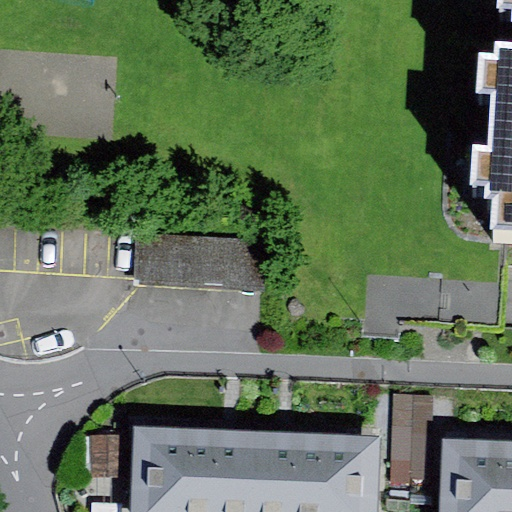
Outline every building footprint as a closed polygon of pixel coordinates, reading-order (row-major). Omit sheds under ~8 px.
[(511,31),(501,31),(499,64),(511,64),(511,107),(501,107),(501,118),(480,117),(478,152),(492,153),(489,209),(469,207),(467,248),(487,249),(484,297),(511,298),(511,31)] [(139,234),(137,282),(266,287),(268,240),(139,234)] [(434,428),(392,427),(390,465),(432,466),(434,428)] [(259,511),(263,434),(135,428),(130,511),(259,511)] [(284,435),(263,434),(259,511),(378,511),(382,439),(284,435)] [(126,437),(92,437),(92,479),(126,479),(126,437)] [(511,511),(511,443),(444,441),(441,511),(511,511)]
